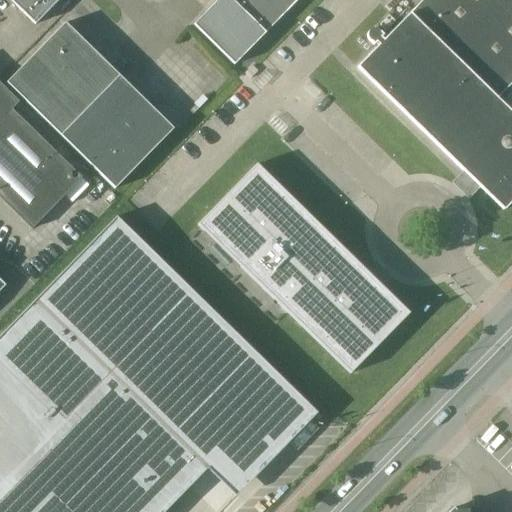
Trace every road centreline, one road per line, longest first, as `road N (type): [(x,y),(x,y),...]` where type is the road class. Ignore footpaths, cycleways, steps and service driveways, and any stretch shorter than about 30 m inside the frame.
road 1 (tertiary): [(511,313),(319,511)]
road 2 (tertiary): [(345,511),(511,343)]
